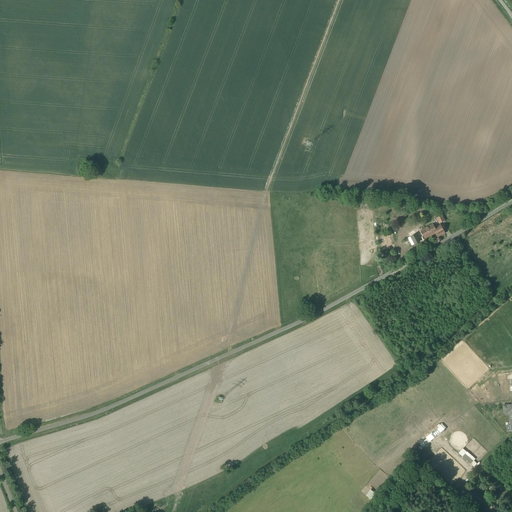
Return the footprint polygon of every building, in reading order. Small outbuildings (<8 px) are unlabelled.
[(438,232),(435,228),(433,224),(421,231),(425,239),(436,233),(438,232)] [(438,232),(436,233),(438,237),(445,233),(440,225),(435,228),(438,232)] [(416,234),(408,239),(412,246),(413,248),(410,250),(413,256),(422,251),(418,243),(420,242),(416,234)] [(511,405),(511,406),(503,406),(503,415),(510,415),(510,430),(511,430),(511,405)] [(474,501),(465,493),(462,496),(471,504),(474,501)] [(480,511),(483,509),(476,503),(474,506),(480,511)]
